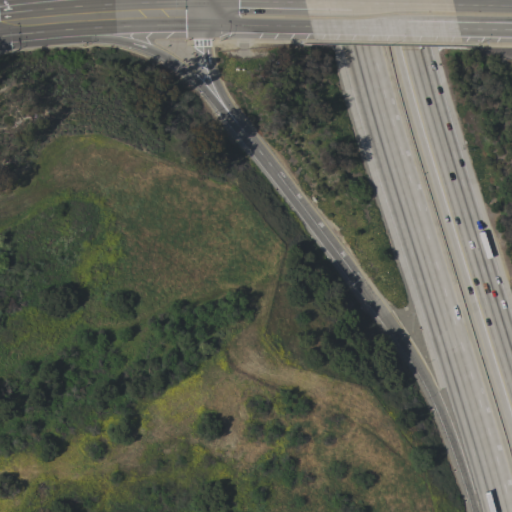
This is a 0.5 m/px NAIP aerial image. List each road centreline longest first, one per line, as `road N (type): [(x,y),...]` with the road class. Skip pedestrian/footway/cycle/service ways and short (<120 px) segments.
road 1 (motorway): [(353,0),(503,511)]
road 2 (motorway): [(511,373),(406,0)]
road 3 (primary): [(42,33),(306,28)]
road 4 (motorway): [(358,285),(424,369),(481,511)]
road 5 (motorway): [(225,104),(358,285)]
road 6 (motorway): [(42,33),(120,41),(172,61),(225,104)]
